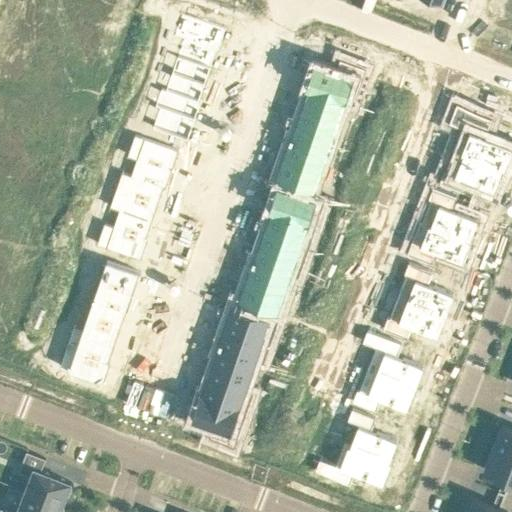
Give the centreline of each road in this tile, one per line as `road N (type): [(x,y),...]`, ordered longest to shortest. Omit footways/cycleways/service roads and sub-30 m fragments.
road 1 (residential): [(295,0),(140,448)]
road 2 (residential): [(417,511),(511,268)]
road 3 (residential): [(511,86),(305,0)]
road 4 (residential): [(140,448),(315,511)]
road 5 (residential): [(0,396),(140,448)]
